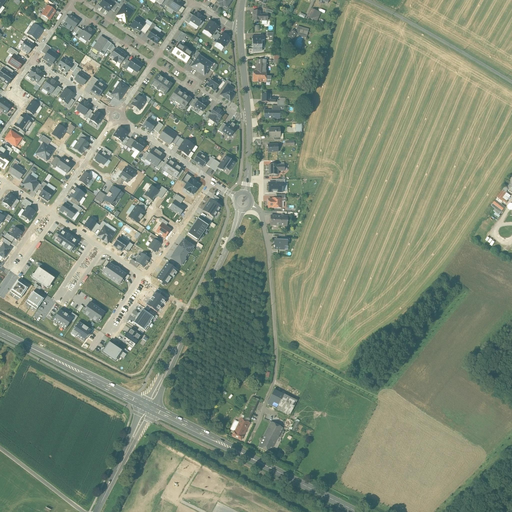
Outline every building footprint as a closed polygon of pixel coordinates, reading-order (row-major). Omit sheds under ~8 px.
[(118,5),(114,3),(114,4),(107,0),(102,0),(98,6),(107,13),(109,10),(113,13),(116,8),(118,5)] [(121,0),(118,5),(116,8),(120,10),(116,17),(125,23),(131,13),(122,7),(125,3),(121,0)] [(164,6),(166,2),(163,0),(154,0),(154,2),(160,6),(159,7),(161,9),(164,6)] [(167,0),(166,2),(164,6),(167,8),(165,11),(171,15),(173,12),(176,14),(177,12),(180,14),(183,9),(180,7),(182,3),(176,0),(171,0),(167,0)] [(210,0),(209,3),(213,5),(215,3),(217,5),(217,6),(221,8),(222,7),(225,9),(230,1),(228,0),(210,0)] [(42,15),(49,20),(55,12),(48,6),(47,7),(46,6),(44,9),(45,10),(42,15)] [(312,9),(311,11),(308,17),(316,21),(318,18),(315,17),(318,12),(312,9)] [(260,11),(259,11),(258,11),(253,11),(253,15),(253,20),(267,21),(267,15),(262,14),(262,15),(260,15),(260,11)] [(189,14),(183,22),(196,31),(204,19),(194,12),(192,16),(189,14)] [(65,17),(59,25),(62,28),(64,24),(73,30),(78,22),(69,16),(67,18),(65,17)] [(139,31),(144,34),(146,32),(150,26),(135,17),(129,26),(138,32),(139,31)] [(35,21),(26,34),(36,41),(43,30),(41,29),(42,26),(35,21)] [(214,40),(218,34),(219,32),(216,30),(217,28),(208,21),(200,33),(209,39),(210,38),(214,40)] [(151,24),(150,26),(146,32),(150,35),(147,39),(157,45),(162,36),(152,30),(155,27),(151,24)] [(79,30),(74,36),(78,39),(79,38),(86,43),(93,32),(86,27),(82,32),(79,30)] [(295,31),(296,32),(297,33),(296,34),(306,38),(307,37),(308,32),(297,29),(295,31)] [(176,40),(181,43),(186,34),(178,30),(174,36),(177,38),(176,40)] [(293,39),(295,36),(297,33),(293,30),(289,36),(293,39)] [(214,40),(212,43),(216,45),(217,43),(223,48),(230,38),(222,33),(221,36),(218,34),(214,40)] [(264,36),(262,36),(252,36),(252,40),(254,40),(254,42),(253,42),(253,52),(261,51),(261,41),(263,41),(264,41),(264,40),(264,36)] [(26,40),(20,49),(28,55),(34,46),(33,45),(34,42),(27,37),(25,40),(26,40)] [(106,50),(109,53),(113,47),(100,38),(92,49),(102,56),(106,50)] [(170,46),(166,51),(188,66),(191,62),(188,60),(192,53),(177,43),(173,48),(170,46)] [(46,46),(41,53),(45,56),(43,59),(52,65),(58,57),(49,51),(50,49),(46,46)] [(11,49),(9,52),(13,55),(7,63),(18,71),(25,61),(16,56),(18,53),(11,49)] [(120,64),(122,62),(125,64),(126,61),(129,58),(115,49),(109,57),(120,64)] [(197,55),(189,68),(203,77),(211,65),(197,55)] [(125,64),(122,68),(125,70),(127,66),(137,73),(143,64),(133,57),(129,63),(126,61),(125,64)] [(63,58),(58,67),(67,73),(69,70),(73,73),(77,68),(78,66),(73,63),(72,64),(63,58)] [(265,71),(265,65),(266,60),(257,59),(256,71),(254,70),(253,81),(266,82),(271,82),(271,77),(266,76),(267,71),(265,71)] [(3,68),(0,72),(0,80),(8,85),(15,75),(12,73),(13,71),(6,66),(4,68),(3,68)] [(34,67),(27,77),(40,86),(45,79),(42,77),(44,74),(34,67)] [(81,71),(77,68),(73,73),(72,75),(77,79),(75,81),(83,87),(89,79),(80,73),(81,71)] [(156,74),(149,85),(164,96),(171,85),(156,74)] [(212,76),(206,86),(214,92),(217,88),(220,90),(221,88),(225,82),(221,80),(220,81),(212,76)] [(92,78),(87,86),(92,89),(90,91),(99,97),(105,87),(92,78)] [(49,79),(43,88),(56,96),(61,89),(56,86),(57,84),(49,79)] [(226,81),(225,82),(221,88),(224,90),(221,96),(230,102),(235,95),(230,93),(233,88),(230,86),(231,84),(226,81)] [(107,93),(106,95),(112,99),(113,98),(119,101),(129,88),(120,82),(111,95),(107,93)] [(64,87),(58,97),(65,101),(63,104),(68,108),(73,101),(69,98),(72,93),(64,87)] [(189,105),(192,101),(176,89),(169,99),(183,108),(186,103),(189,105)] [(270,98),(270,95),(270,94),(262,94),(262,102),(270,103),(270,102),(276,102),(276,98),(270,98)] [(136,97),(131,106),(139,112),(145,103),(136,97)] [(192,101),(189,105),(192,108),(193,106),(202,112),(207,103),(199,97),(196,100),(194,99),(192,101)] [(12,106),(1,98),(0,99),(0,110),(6,114),(12,106)] [(31,100),(25,110),(32,114),(38,106),(39,106),(41,103),(34,99),(33,101),(31,100)] [(82,101),(76,109),(84,115),(83,116),(87,119),(91,113),(92,112),(88,109),(90,106),(82,101)] [(207,113),(202,119),(206,121),(207,119),(216,125),(224,113),(214,107),(209,114),(207,113)] [(280,118),(280,110),(272,109),(272,110),(264,111),(264,115),(264,119),(272,119),(272,118),(280,118)] [(94,115),(91,113),(87,119),(86,121),(88,123),(90,120),(98,125),(103,117),(96,112),(94,115)] [(21,116),(15,125),(21,129),(19,132),(24,135),(34,120),(27,115),(24,119),(21,116)] [(147,117),(141,126),(150,132),(152,129),(158,133),(163,126),(158,123),(157,124),(147,117)] [(222,124),(217,131),(221,133),(222,132),(230,137),(236,128),(227,123),(225,126),(222,124)] [(55,131),(52,135),(60,140),(65,132),(69,135),(74,128),(69,125),(66,131),(57,125),(54,130),(55,131)] [(125,145),(129,139),(126,137),(128,134),(119,127),(113,136),(121,142),(119,144),(124,147),(125,145)] [(165,127),(158,138),(170,146),(178,135),(165,127)] [(269,138),(278,138),(280,137),(280,128),(269,129),(269,138)] [(10,130),(4,139),(13,145),(10,149),(12,150),(18,154),(20,151),(15,148),(22,138),(10,130)] [(87,140),(80,135),(72,148),(81,154),(87,146),(85,144),(87,140)] [(42,136),(39,141),(42,142),(34,154),(45,161),(53,150),(46,145),(49,140),(42,136)] [(129,139),(125,145),(131,150),(132,148),(140,153),(147,144),(137,137),(134,141),(130,138),(129,139)] [(180,138),(175,145),(180,148),(179,150),(187,156),(193,146),(180,138)] [(12,150),(10,149),(5,146),(3,149),(0,146),(0,167),(4,170),(9,163),(4,160),(8,154),(9,155),(12,150)] [(100,150),(94,159),(104,166),(110,157),(109,156),(111,153),(104,148),(102,151),(100,150)] [(151,163),(158,152),(153,148),(149,154),(146,152),(141,160),(144,162),(145,160),(151,163)] [(164,156),(158,152),(151,163),(156,167),(156,168),(159,170),(163,163),(161,161),(164,156)] [(199,152),(193,161),(203,168),(205,164),(209,167),(214,160),(209,157),(208,159),(199,152)] [(54,157),(50,163),(65,173),(72,164),(60,156),(58,159),(54,157)] [(219,164),(214,160),(209,167),(215,171),(217,168),(223,172),(225,169),(229,171),(235,163),(225,156),(219,164)] [(168,174),(176,163),(169,159),(168,161),(166,160),(161,167),(163,168),(162,170),(168,174)] [(14,162),(10,167),(11,168),(13,169),(10,173),(19,179),(24,172),(15,167),(17,165),(14,162)] [(183,168),(176,163),(168,174),(175,179),(176,178),(178,179),(183,171),(181,170),(183,168)] [(269,165),(269,167),(269,174),(278,174),(278,167),(278,165),(269,165)] [(126,168),(116,182),(120,185),(124,180),(127,183),(129,180),(130,181),(133,177),(132,177),(134,173),(126,168)] [(84,172),(79,181),(86,186),(92,177),(84,172)] [(186,173),(181,181),(186,184),(183,189),(193,195),(200,185),(191,179),(192,177),(186,173)] [(32,190),(35,191),(37,188),(39,185),(35,182),(36,180),(28,174),(21,184),(31,191),(32,190)] [(42,182),(39,185),(37,188),(41,191),(38,195),(47,202),(54,193),(45,187),(46,185),(42,182)] [(282,183),(268,183),(268,192),(282,192),(282,183)] [(104,195),(98,191),(93,198),(100,203),(101,201),(114,209),(124,194),(111,185),(104,195)] [(151,185),(144,195),(153,201),(156,195),(161,199),(167,191),(161,187),(159,191),(151,185)] [(72,198),(70,201),(74,204),(77,206),(85,194),(75,188),(69,196),(72,198)] [(4,199),(4,200),(2,203),(3,204),(2,206),(8,210),(9,207),(11,208),(11,207),(14,209),(19,201),(16,199),(17,199),(9,193),(7,197),(6,196),(4,199)] [(174,201),(169,209),(180,216),(185,208),(180,205),(183,200),(175,195),(172,200),(174,201)] [(210,199),(202,210),(208,214),(205,218),(211,222),(213,218),(214,218),(222,207),(216,203),(219,199),(213,195),(210,199)] [(268,207),(270,207),(273,207),(273,208),(281,208),(281,199),(273,199),(272,199),(268,199),(268,207)] [(27,208),(21,217),(30,222),(36,212),(29,208),(32,205),(24,200),(21,204),(27,208)] [(81,209),(77,206),(74,204),(72,208),(65,203),(60,211),(71,218),(76,211),(79,213),(81,209)] [(135,206),(128,217),(137,222),(147,207),(140,203),(137,207),(135,206)] [(0,214),(0,224),(4,218),(9,221),(12,217),(4,213),(2,216),(0,214)] [(280,216),(276,216),(270,216),(270,225),(280,226),(280,216)] [(161,224),(156,232),(165,238),(171,230),(166,226),(168,223),(160,218),(158,222),(161,224)] [(94,234),(97,230),(99,226),(89,219),(83,228),(91,233),(92,232),(94,234)] [(198,219),(188,233),(198,241),(208,226),(198,219)] [(99,226),(97,230),(100,232),(98,236),(108,243),(115,234),(105,227),(106,224),(102,222),(99,226)] [(7,234),(5,238),(12,242),(14,239),(17,241),(22,233),(15,229),(10,236),(7,234)] [(61,232),(54,242),(72,254),(78,244),(61,232)] [(151,234),(149,237),(153,240),(148,248),(155,253),(161,244),(157,242),(159,239),(151,234)] [(119,236),(112,246),(122,253),(124,249),(128,252),(132,245),(119,236)] [(9,243),(3,239),(1,242),(2,243),(0,246),(0,256),(3,258),(10,248),(7,246),(9,243)] [(287,241),(274,240),(274,245),(275,245),(275,249),(284,250),(284,246),(287,246),(287,241)] [(182,242),(177,249),(188,256),(189,257),(194,249),(182,242)] [(184,261),(188,256),(177,249),(174,254),(184,261)] [(131,259),(129,263),(136,268),(138,264),(144,268),(149,259),(140,253),(135,262),(131,259)] [(184,261),(174,254),(170,261),(181,268),(185,262),(184,261)] [(109,263),(102,274),(119,285),(126,275),(119,270),(120,269),(116,267),(116,268),(109,263)] [(177,272),(166,264),(155,281),(166,288),(177,272)] [(39,271),(32,282),(49,292),(56,281),(39,271)] [(17,282),(9,293),(21,301),(29,290),(17,282)] [(33,292),(26,302),(36,309),(43,299),(33,292)] [(155,293),(146,305),(157,312),(165,300),(155,293)] [(90,303),(85,309),(86,310),(83,314),(96,323),(99,319),(100,319),(105,313),(90,303)] [(60,310),(53,321),(65,329),(71,321),(73,323),(77,317),(72,313),(69,317),(60,310)] [(138,314),(135,318),(137,319),(133,324),(139,328),(138,330),(143,334),(147,327),(148,327),(151,323),(151,322),(153,318),(156,319),(158,317),(150,312),(149,314),(143,310),(140,315),(138,314)] [(78,322),(70,333),(84,342),(91,331),(78,322)] [(130,329),(122,341),(133,348),(141,337),(130,329)] [(108,342),(102,352),(115,362),(122,351),(108,342)] [(290,415),(292,410),(297,400),(274,389),(267,404),(290,415)] [(254,398),(249,408),(245,416),(242,415),(241,418),(248,422),(259,400),(254,398)] [(232,436),(234,437),(241,440),(250,423),(241,419),(232,436)] [(271,422),(266,432),(264,436),(276,442),(283,428),(271,422)] [(276,442),(275,441),(264,436),(258,447),(270,453),(276,442)]
